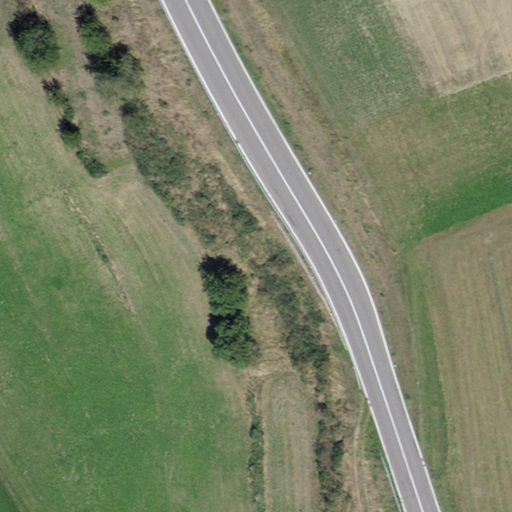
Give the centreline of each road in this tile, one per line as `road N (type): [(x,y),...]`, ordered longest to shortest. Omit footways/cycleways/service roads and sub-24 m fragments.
road 1 (primary): [(422,511),(346,285),(185,0)]
road 2 (track): [(381,390),(360,432),(364,511)]
